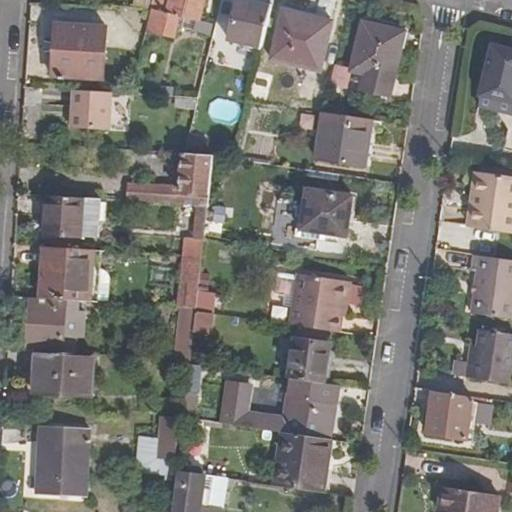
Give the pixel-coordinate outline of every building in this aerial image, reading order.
[(197,19),(202,0),(167,0),(165,11),(178,15),(175,25),(193,29),(195,19),(197,19)] [(260,45),(270,7),(243,0),(237,0),(227,37),(260,45)] [(321,70),(333,22),(285,10),(272,57),(321,70)] [(391,78),(402,31),(361,20),(349,68),(391,78)] [(104,80),(108,27),(57,24),(53,74),(104,80)] [(511,147),(511,49),(494,45),(479,106),(511,113),(511,115),(504,146),(511,147)] [(109,92),(86,89),(72,89),(69,126),(107,128),(109,92)] [(364,164),(370,118),(322,111),(314,157),(364,164)] [(370,118),(364,164),(369,164),(377,119),(370,118)] [(197,206),(206,206),(212,155),(182,151),(178,184),(127,184),(126,201),(181,204),(183,191),(192,193),(190,199),(198,200),(197,206)] [(480,195),(476,225),(511,228),(511,178),(477,173),(474,194),(480,195)] [(345,234),(351,195),(306,189),(299,227),(325,231),(345,234)] [(469,223),(476,225),(480,195),(474,194),(469,223)] [(80,236),(83,198),(46,196),(44,233),(80,236)] [(187,257),(200,259),(203,236),(206,206),(197,206),(196,238),(188,238),(187,257)] [(228,228),(231,208),(215,206),(213,226),(228,228)] [(299,227),(296,227),(295,234),(324,239),(325,231),(299,227)] [(37,297),(77,301),(87,301),(92,250),(40,246),(37,297)] [(511,317),(511,257),(472,252),(470,271),(475,271),(470,312),(511,317)] [(177,308),(179,308),(194,309),(197,287),(200,259),(187,257),(182,257),(177,308)] [(295,273),(288,324),(337,331),(341,302),(344,302),(347,281),(295,273)] [(212,289),(197,287),(194,309),(194,311),(209,313),(212,289)] [(77,301),(37,297),(9,295),(8,311),(29,313),(28,336),(62,339),(64,310),(77,311),(77,301)] [(189,361),(192,336),(194,311),(194,309),(179,308),(174,360),(189,361)] [(194,311),(192,336),(208,338),(211,314),(209,313),(194,311)] [(468,361),(466,376),(510,382),(511,365),(511,333),(479,328),(477,345),(475,361),(468,361)] [(294,379),(321,383),(327,343),(293,337),(287,378),(294,379)] [(205,364),(207,342),(194,341),(192,362),(205,364)] [(475,361),(477,345),(471,344),(468,361),(475,361)] [(36,365),(35,393),(90,396),(93,354),(37,350),(36,365)] [(466,376),(468,361),(458,359),(456,374),(466,376)] [(35,393),(36,365),(23,364),(22,392),(35,393)] [(284,431),(326,437),(335,385),(321,383),(294,379),(288,418),(249,412),(254,385),(232,382),(226,423),(273,430),(284,431)] [(466,438),(472,397),(436,392),(429,432),(466,438)] [(175,460),(176,420),(163,418),(161,460),(175,460)] [(84,497),(88,430),(41,428),(38,494),(84,497)] [(326,437),(284,431),(276,486),(320,493),(328,438),(326,437)] [(206,510),(208,489),(201,488),(203,475),(177,471),(172,511),(198,511),(199,509),(206,510)] [(497,511),(500,492),(444,485),(440,506),(450,508),(449,511),(497,511)]
